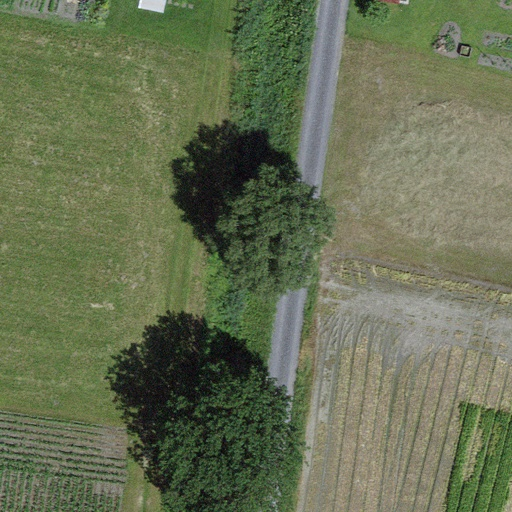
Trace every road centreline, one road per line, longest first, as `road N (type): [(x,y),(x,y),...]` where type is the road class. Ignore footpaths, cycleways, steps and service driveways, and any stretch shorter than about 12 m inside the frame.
road 1 (track): [(150,511),(228,0)]
road 2 (track): [(348,0),(278,511)]
